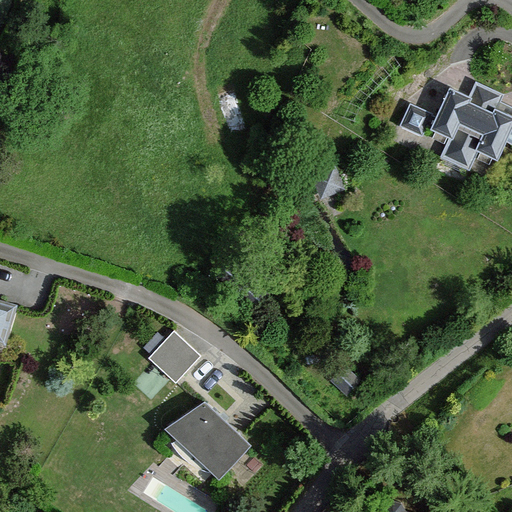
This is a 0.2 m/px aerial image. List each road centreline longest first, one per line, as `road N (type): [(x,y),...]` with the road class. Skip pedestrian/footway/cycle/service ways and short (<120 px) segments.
road 1 (residential): [(314,511),(384,421),(511,317)]
road 2 (track): [(225,0),(205,46),(226,156)]
